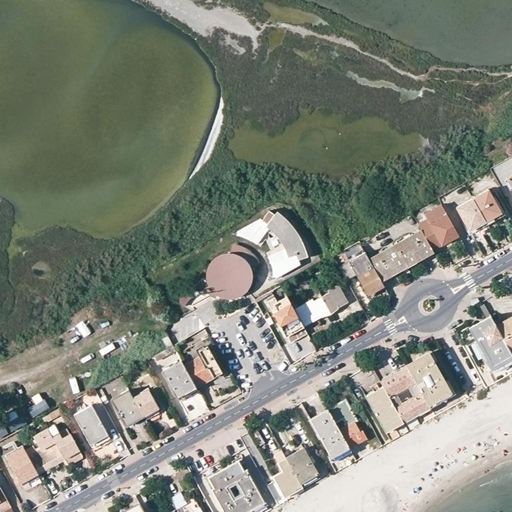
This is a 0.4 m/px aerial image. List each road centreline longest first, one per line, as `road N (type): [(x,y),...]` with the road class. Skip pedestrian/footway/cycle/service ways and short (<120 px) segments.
road 1 (tertiary): [(60,511),(264,396)]
road 2 (tertiary): [(285,385),(410,317)]
